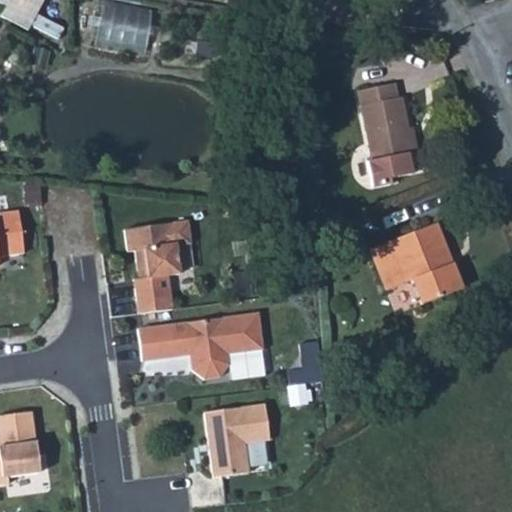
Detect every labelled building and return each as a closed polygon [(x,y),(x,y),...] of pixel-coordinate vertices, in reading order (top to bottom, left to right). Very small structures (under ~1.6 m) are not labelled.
[(8,0),(1,16),(28,30),(41,0),(8,0)] [(95,0),(90,43),(143,49),(147,6),(95,0)] [(371,157),(377,184),(395,180),(394,174),(416,170),(412,150),(417,149),(412,124),(406,95),(403,96),(399,79),(363,86),(376,156),(371,157)] [(412,124),(417,149),(422,148),(417,123),(412,124)] [(0,258),(18,255),(11,213),(0,214),(0,258)] [(131,303),(133,316),(166,312),(162,280),(174,278),(170,248),(184,246),(181,224),(119,232),(122,254),(129,253),(133,281),(134,290),(129,290),(131,303)] [(430,226),(424,228),(431,247),(437,245),(430,226)] [(431,247),(424,228),(365,250),(380,293),(407,283),(416,307),(455,293),(437,245),(431,247)] [(254,315),(135,331),(139,363),(187,357),(191,356),(192,367),(189,372),(201,381),(216,379),(226,367),(225,361),(224,356),(259,351),(254,315)] [(302,404),(303,389),(286,387),(285,402),(302,404)] [(261,401),(201,409),(206,442),(211,474),(246,469),(242,440),(266,436),(261,401)] [(0,483),(3,483),(2,476),(33,472),(25,411),(7,413),(0,414),(0,483)]
